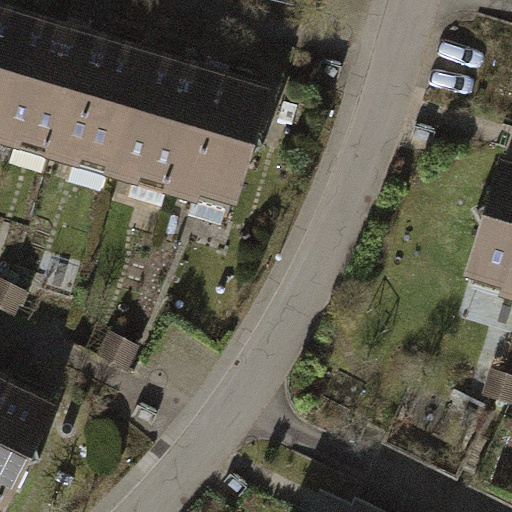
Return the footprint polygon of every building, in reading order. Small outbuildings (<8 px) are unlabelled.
[(0,0),(0,135),(37,9),(3,0),(0,0)] [(0,135),(0,144),(59,162),(99,27),(37,9),(0,135)] [(59,162),(121,180),(160,45),(99,27),(59,162)] [(121,180),(182,198),(222,63),(160,45),(121,180)] [(182,198),(244,216),(283,81),(222,63),(182,198)] [(473,279),(511,290),(511,153),(473,279)] [(36,293),(8,279),(0,296),(0,304),(25,316),(36,293)] [(146,341),(121,331),(110,357),(134,368),(146,341)] [(4,365),(0,372),(0,503),(16,511),(23,511),(80,404),(4,365)] [(511,372),(493,367),(486,394),(511,401),(511,372)]
